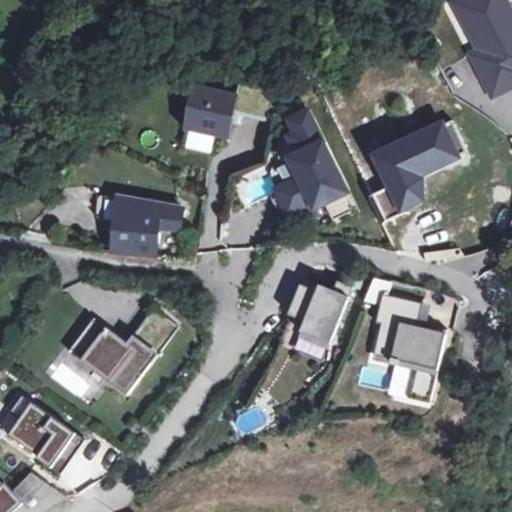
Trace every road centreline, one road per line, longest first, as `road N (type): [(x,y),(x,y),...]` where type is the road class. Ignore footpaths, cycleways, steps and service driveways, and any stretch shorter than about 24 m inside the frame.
road 1 (residential): [(220,358),(262,321),(287,265),(326,254),(468,286)]
road 2 (residential): [(94,511),(197,401),(220,358)]
